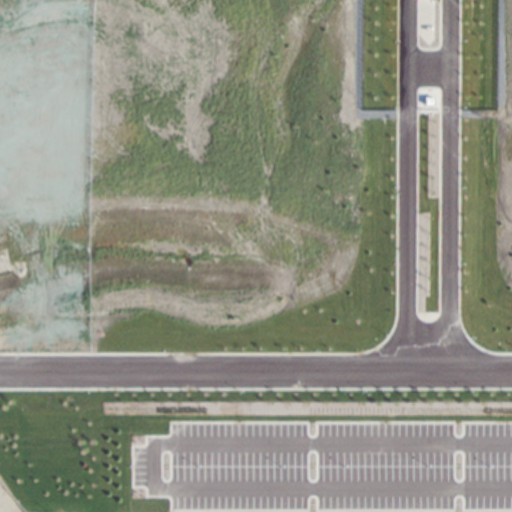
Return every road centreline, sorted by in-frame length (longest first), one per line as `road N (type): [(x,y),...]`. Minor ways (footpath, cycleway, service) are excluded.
road 1 (residential): [(409,372),(0,371)]
road 2 (residential): [(407,0),(409,372)]
road 3 (residential): [(449,372),(449,0)]
